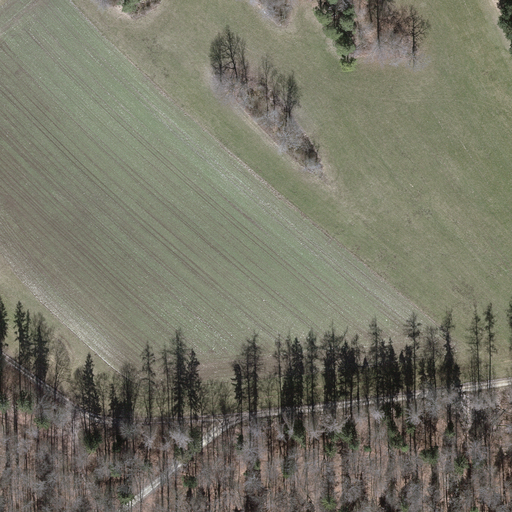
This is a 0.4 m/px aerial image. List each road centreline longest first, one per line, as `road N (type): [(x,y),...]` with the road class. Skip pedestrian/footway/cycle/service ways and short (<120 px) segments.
road 1 (track): [(511,377),(232,420)]
road 2 (track): [(0,354),(81,416),(68,438),(93,511)]
road 3 (track): [(81,416),(232,420)]
road 4 (track): [(232,420),(119,511)]
